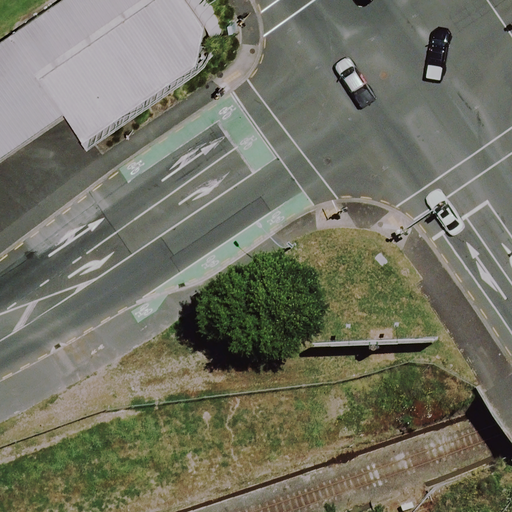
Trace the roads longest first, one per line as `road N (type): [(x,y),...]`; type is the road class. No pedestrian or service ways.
road 1 (tertiary): [(389,76),(0,329)]
road 2 (secondary): [(511,255),(389,76)]
road 3 (tertiary): [(496,0),(389,76)]
